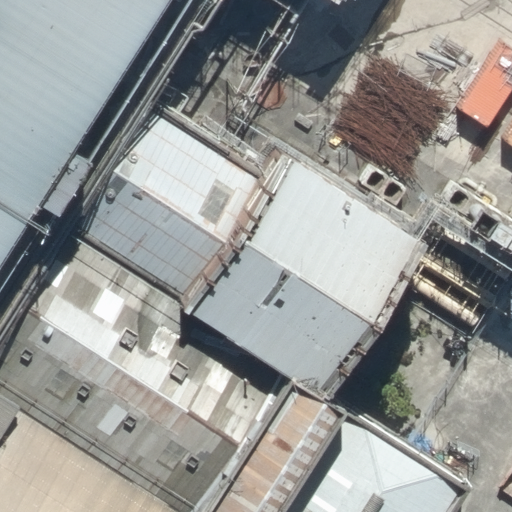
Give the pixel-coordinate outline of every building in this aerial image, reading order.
[(0,0),(0,22),(13,0),(0,0)] [(221,116),(121,54),(43,179),(272,321),(367,168),(239,89),(221,116)] [(0,366),(139,453),(236,299),(43,179),(0,248),(0,366)] [(357,511),(404,438),(273,357),(176,511),(357,511)] [(102,511),(139,453),(0,366),(0,511),(102,511)]
